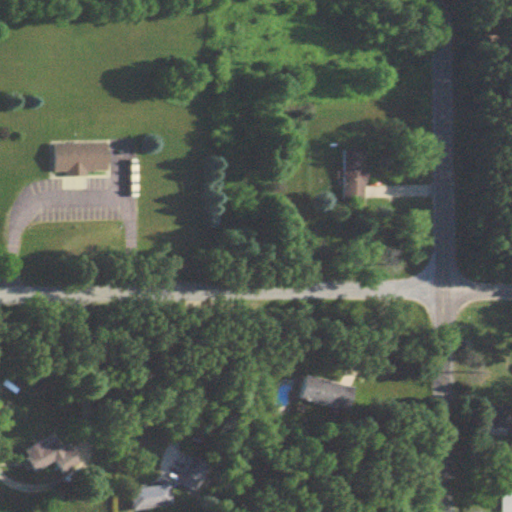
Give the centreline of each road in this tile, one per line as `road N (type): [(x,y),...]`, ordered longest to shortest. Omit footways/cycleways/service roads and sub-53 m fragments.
road 1 (residential): [(444,511),(442,0)]
road 2 (residential): [(0,297),(443,296)]
